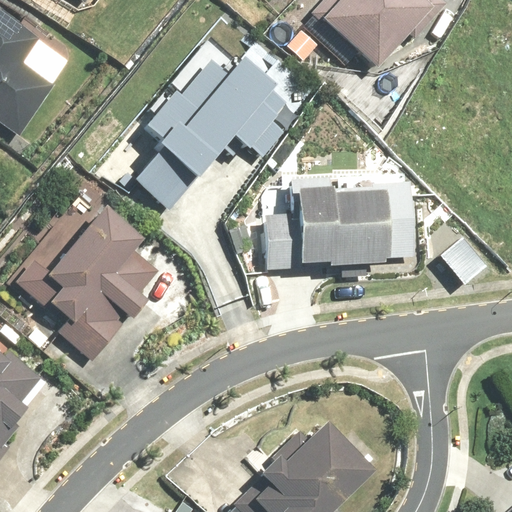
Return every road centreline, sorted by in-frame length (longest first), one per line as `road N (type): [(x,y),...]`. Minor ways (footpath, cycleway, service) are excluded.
road 1 (residential): [(61,511),(101,462),(175,402),(244,365),(422,328)]
road 2 (residential): [(416,511),(435,458),(422,328)]
